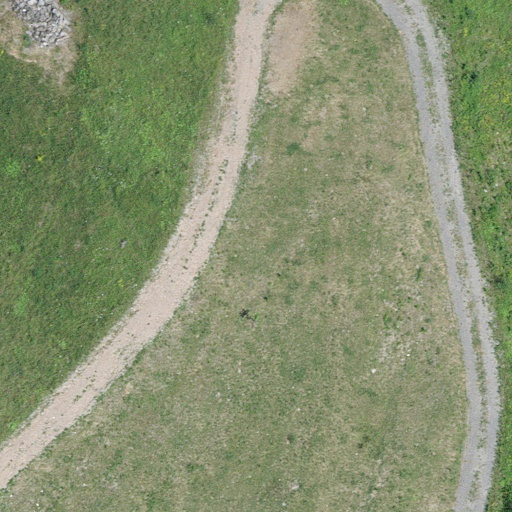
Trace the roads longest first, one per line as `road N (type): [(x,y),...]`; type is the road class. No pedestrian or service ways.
road 1 (track): [(271,0),(252,26),(241,110),(177,274),(121,353),(0,477)]
road 2 (track): [(466,511),(488,420),(400,0)]
